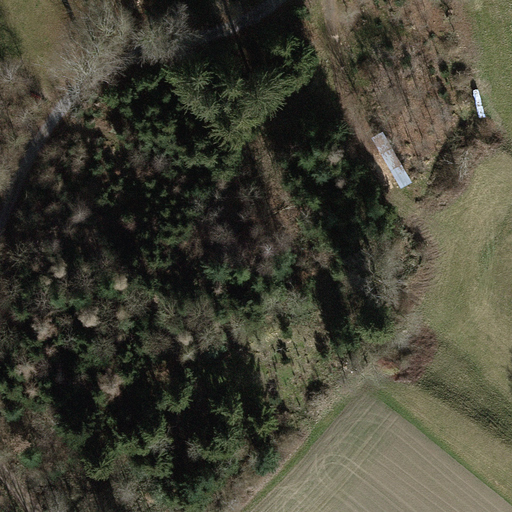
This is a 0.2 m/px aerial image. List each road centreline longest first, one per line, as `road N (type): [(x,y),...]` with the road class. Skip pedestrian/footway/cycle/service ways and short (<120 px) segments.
road 1 (track): [(0,223),(36,142),(74,95),(131,57),(213,31),(274,0)]
road 2 (track): [(327,0),(347,107),(393,194)]
road 3 (track): [(48,125),(120,141),(150,194)]
